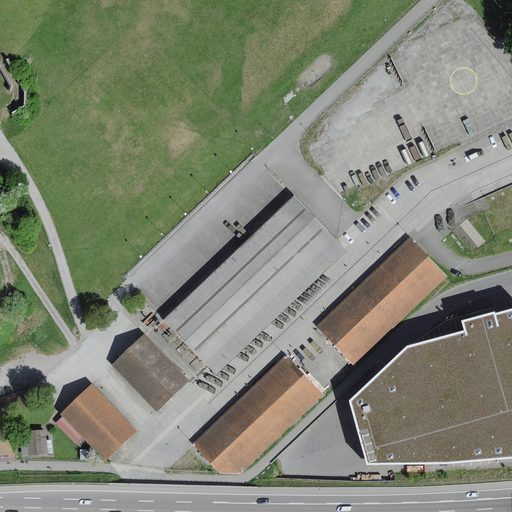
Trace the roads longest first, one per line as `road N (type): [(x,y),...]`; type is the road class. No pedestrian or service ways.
road 1 (track): [(0,466),(241,478),(395,340)]
road 2 (track): [(0,155),(35,195),(86,345)]
road 3 (motorway): [(188,511),(0,506)]
road 4 (track): [(0,238),(79,349)]
road 5 (residential): [(395,340),(444,303),(511,278)]
